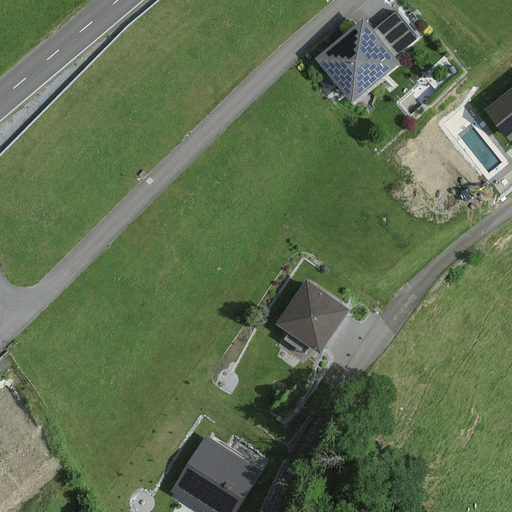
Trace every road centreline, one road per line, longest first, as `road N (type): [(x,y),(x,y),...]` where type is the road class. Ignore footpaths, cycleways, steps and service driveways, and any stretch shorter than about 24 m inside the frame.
road 1 (unclassified): [(4,322),(274,60),(356,0)]
road 2 (residential): [(511,206),(443,259),(352,374),(288,511)]
road 3 (primary): [(120,0),(0,102)]
